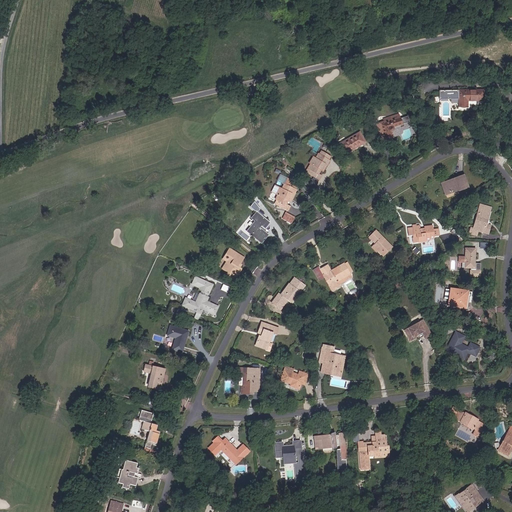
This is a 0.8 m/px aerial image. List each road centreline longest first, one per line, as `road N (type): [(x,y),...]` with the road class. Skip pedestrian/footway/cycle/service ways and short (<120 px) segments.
road 1 (residential): [(0,152),(112,114),(511,20)]
road 2 (residential): [(196,411),(242,306),(281,254),(446,154),(495,158),(511,186)]
road 3 (residential): [(196,411),(258,417),(511,382)]
road 4 (unclassified): [(0,152),(2,49),(19,0)]
